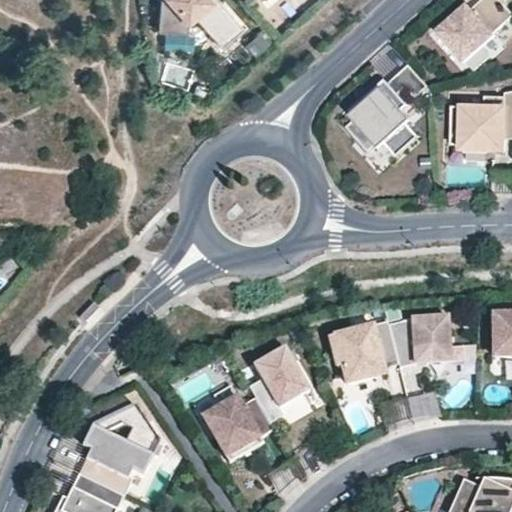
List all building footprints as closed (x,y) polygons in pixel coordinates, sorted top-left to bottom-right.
[(161,0),(159,30),(189,32),(190,20),(196,15),(224,46),(245,28),(220,0),(161,0)] [(495,33),(511,17),(511,10),(502,0),(482,0),(474,8),(470,5),(439,33),(466,63),(496,35),(495,33)] [(410,106),(400,95),(408,88),(418,98),(430,87),(410,65),(390,83),(387,79),(367,97),(370,100),(365,105),(362,102),(353,109),(360,117),(348,128),(371,153),(384,140),(399,157),(421,138),(410,126),(405,120),(399,125),(394,120),(404,111),(410,106)] [(511,92),(507,93),(507,97),(487,97),(487,108),(454,107),(453,145),(457,145),(469,145),(489,146),(489,150),(507,151),(507,140),(507,123),(511,123),(511,92)] [(414,122),(404,111),(394,120),(399,125),(405,120),(410,126),(414,122)] [(469,154),(469,145),(457,145),(457,154),(469,154)] [(511,313),(497,313),(497,355),(511,354),(511,313)] [(399,364),(400,368),(416,363),(416,359),(426,358),(426,363),(451,361),(448,316),(413,319),(390,325),(399,364)] [(390,325),(389,322),(331,336),(338,366),(343,365),(348,383),(386,373),(385,367),(399,364),(390,325)] [(256,398),(271,424),(284,416),(280,408),(311,390),(286,347),(254,365),(262,380),(250,387),(256,398)] [(406,396),(411,421),(440,416),(435,391),(406,396)] [(271,424),(256,398),(243,406),(238,397),(203,417),(230,463),(265,442),(262,438),(275,430),(271,424)] [(162,445),(136,405),(94,426),(84,445),(92,448),(80,474),(126,496),(138,471),(147,476),(162,445)] [(117,511),(126,496),(80,474),(67,499),(63,497),(59,504),(64,506),(61,511),(57,509),(55,511),(117,511)] [(504,511),(511,495),(511,481),(503,480),(490,479),(485,479),(481,488),(464,481),(450,511),(504,511)]
